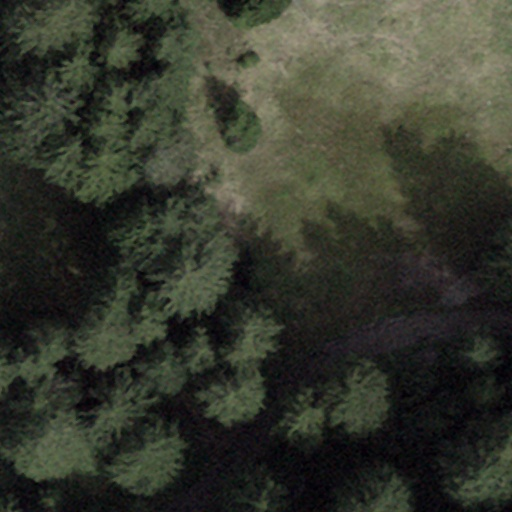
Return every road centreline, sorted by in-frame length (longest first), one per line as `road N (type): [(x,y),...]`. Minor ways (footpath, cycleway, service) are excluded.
road 1 (track): [(269,316),(147,485),(97,511)]
road 2 (track): [(511,331),(269,316)]
